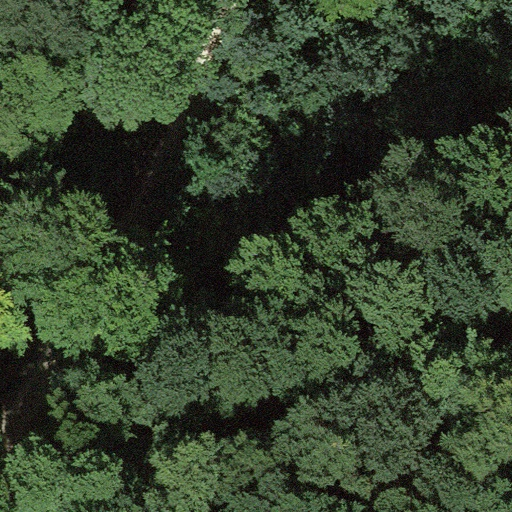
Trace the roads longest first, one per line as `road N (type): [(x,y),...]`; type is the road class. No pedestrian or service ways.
road 1 (track): [(1,421),(351,214),(511,141)]
road 2 (track): [(0,424),(158,154),(202,0)]
